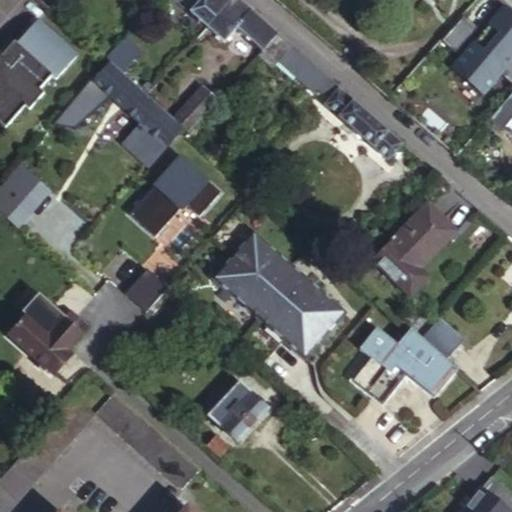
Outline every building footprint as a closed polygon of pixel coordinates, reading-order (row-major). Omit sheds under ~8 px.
[(181,0),(210,25),(231,0),(181,0)] [(240,0),(231,0),(210,25),(227,40),(239,26),(253,11),(240,0)] [(266,50),(280,34),(253,11),(239,26),(266,50)] [(0,125),(7,132),(76,54),(35,19),(2,57),(0,55),(0,125)] [(277,66),(294,47),(280,34),(266,50),(262,54),(277,66)] [(115,47),(107,56),(112,60),(119,65),(126,58),(115,47)] [(291,66),(332,101),(342,89),(301,53),(291,66)] [(119,65),(112,60),(96,78),(144,121),(137,129),(164,152),(187,126),(179,118),(151,93),(119,65)] [(179,118),(187,126),(194,132),(223,99),(208,85),(179,118)] [(388,162),(405,143),(342,89),(332,101),(326,108),(388,162)] [(460,223),(434,200),(399,239),(403,243),(386,262),(417,289),(434,269),(426,262),(460,223)] [(178,277),(194,259),(130,202),(114,220),(178,277)] [(347,309),(256,229),(217,274),(307,354),(347,309)] [(37,321),(31,316),(14,336),(55,373),(73,353),(68,349),(88,325),(72,310),(67,316),(56,306),(50,306),(37,321)] [(443,315),(424,335),(447,355),(465,335),(443,315)] [(439,394),(461,368),(447,355),(424,335),(422,334),(415,328),(403,342),(383,324),(364,346),(373,353),(356,372),(387,399),(412,370),(439,394)] [(177,332),(169,325),(163,331),(171,339),(177,332)] [(240,384),(237,387),(229,380),(205,407),(213,414),(210,417),(239,442),(269,409),(240,384)] [(200,463),(115,389),(97,410),(181,485),(200,463)] [(0,511),(6,511),(91,415),(70,396),(25,448),(0,476),(0,511)] [(217,433),(209,443),(222,455),(231,445),(217,433)] [(511,511),(511,495),(493,478),(464,511),(511,511)]
